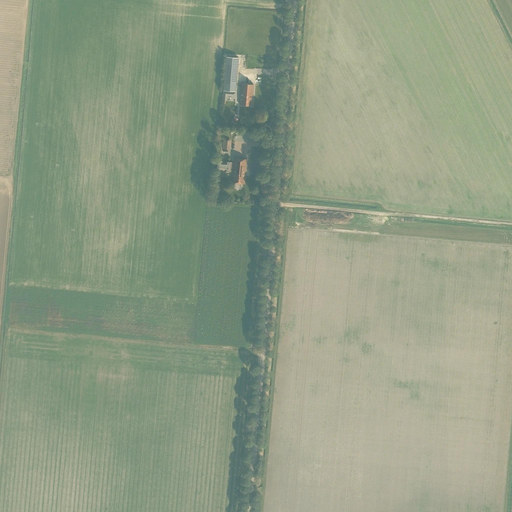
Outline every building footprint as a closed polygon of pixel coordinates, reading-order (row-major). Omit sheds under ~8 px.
[(225,33),(224,53),(233,53),(233,49),(239,50),(240,34),(225,33)] [(226,57),(223,90),(236,91),(238,58),(226,57)] [(239,105),(252,106),(254,85),(241,84),(239,105)] [(223,90),(222,100),(227,100),(228,95),(235,96),(236,91),(223,90)] [(231,183),(245,184),(246,160),(233,158),(233,163),(232,163),(232,162),(225,161),(225,162),(223,162),(223,161),(216,161),(215,170),(222,171),(224,171),(231,172),(231,171),(232,171),(231,183)]
